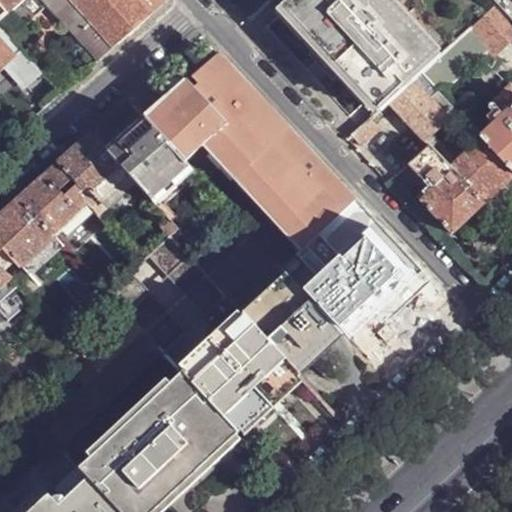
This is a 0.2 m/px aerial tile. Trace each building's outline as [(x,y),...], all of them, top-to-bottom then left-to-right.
[(44,0),(23,0),(0,21),(0,25),(12,38),(49,5),(44,0)] [(0,0),(0,21),(23,0),(0,0)] [(44,0),(49,5),(99,60),(135,28),(166,0),(44,0)] [(264,5),(259,0),(242,0),(242,1),(255,14),(264,5)] [(380,109),(388,102),(421,71),(494,5),(489,0),(283,0),(279,4),(317,45),(309,52),(316,59),(306,69),(315,78),(318,82),(328,72),(335,80),(343,73),(378,111),(380,109)] [(511,0),(492,0),(511,21),(511,0)] [(421,71),(440,92),(488,48),(494,54),(511,37),(511,23),(494,5),(421,71)] [(0,25),(0,69),(6,65),(26,88),(43,72),(12,38),(0,25)] [(222,171),(298,253),(306,247),(331,224),(351,205),(355,201),(220,54),(170,98),(146,119),(187,163),(206,145),(227,167),(222,171)] [(43,73),(62,93),(76,81),(58,60),(43,73)] [(388,102),(423,141),(425,140),(435,131),(445,121),(456,110),(440,92),(421,71),(388,102)] [(481,137),(511,171),(511,86),(511,85),(492,102),(500,110),(503,115),(492,124),(480,135),(481,137)] [(361,127),(352,136),(361,146),(389,120),(380,109),(378,111),(361,127)] [(489,121),(492,124),(503,115),(500,110),(489,121)] [(152,198),(188,165),(187,163),(146,119),(127,136),(109,152),(129,174),(136,181),(152,198)] [(425,140),(429,145),(432,148),(443,139),(435,131),(425,140)] [(109,152),(93,134),(74,150),(55,167),(89,204),(92,207),(129,174),(109,152)] [(449,167),(483,204),(491,197),(506,183),(511,176),(511,171),(481,137),(449,167)] [(404,158),(409,164),(429,145),(425,140),(423,141),(404,158)] [(451,234),(483,204),(449,167),(432,148),(429,145),(409,164),(408,165),(426,185),(416,193),(417,198),(451,234)] [(152,198),(157,203),(191,168),(188,165),(152,198)] [(89,204),(55,167),(39,181),(21,197),(54,234),(89,204)] [(95,211),(99,215),(136,181),(129,174),(92,207),(95,211)] [(0,265),(13,276),(24,266),(57,237),(54,234),(21,197),(0,215),(0,265)] [(57,237),(61,241),(95,211),(92,207),(89,204),(54,234),(57,237)] [(337,229),(346,238),(365,220),(351,205),(331,224),(336,230),(337,229)] [(135,254),(142,261),(150,253),(171,234),(179,227),(171,218),(142,245),(144,246),(135,254)] [(298,253),(283,268),(287,272),(344,333),(393,289),(346,238),(337,229),(336,230),(315,250),(324,259),(321,262),(306,247),(298,253)] [(171,234),(150,253),(173,277),(185,291),(206,314),(209,318),(231,299),(171,234)] [(32,275),(65,245),(61,241),(57,237),(24,266),(32,275)] [(300,374),(344,333),(287,272),(267,292),(217,240),(197,258),(245,311),(244,313),(300,374)] [(0,290),(14,277),(13,276),(0,265),(0,290)] [(130,273),(108,292),(131,316),(143,330),(164,353),(167,357),(189,337),(130,273)] [(180,370),(181,371),(236,431),(251,418),(300,374),(244,313),(195,357),(180,370)] [(89,357),(101,370),(143,330),(131,316),(89,357)] [(88,383),(42,425),(60,444),(63,448),(164,353),(143,330),(101,370),(88,383)] [(76,370),(88,383),(101,370),(89,357),(81,349),(74,355),(82,364),(76,370)] [(92,455),(80,466),(121,511),(152,511),(157,508),(238,432),(236,431),(181,371),(101,445),(92,455)] [(20,491),(39,511),(121,511),(80,466),(57,488),(41,471),(20,491)] [(0,509),(0,511),(39,511),(20,491),(0,509)]
